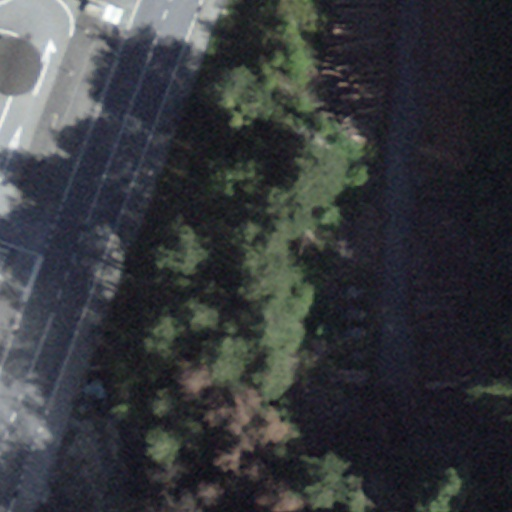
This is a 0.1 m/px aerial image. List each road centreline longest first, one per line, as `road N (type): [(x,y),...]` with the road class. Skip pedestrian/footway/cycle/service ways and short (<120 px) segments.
road 1 (secondary): [(170,0),(0,467)]
road 2 (track): [(23,401),(66,487),(62,511)]
